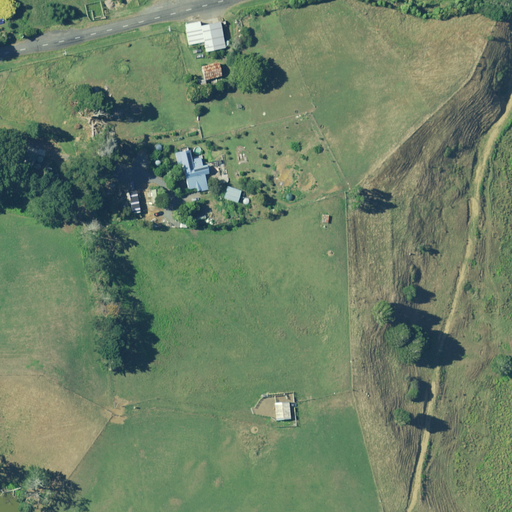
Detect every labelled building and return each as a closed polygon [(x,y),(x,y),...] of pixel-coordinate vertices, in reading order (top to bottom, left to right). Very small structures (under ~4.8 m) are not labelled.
[(222,22),(201,26),(200,22),(185,24),(189,45),(204,42),(206,52),(227,48),(222,22)] [(219,62),(201,66),(205,82),(222,79),(219,62)] [(180,148),(181,152),(175,154),(178,164),(182,163),(189,189),(196,187),(197,191),(208,188),(204,174),(210,172),(208,164),(204,165),(202,156),(192,159),(188,146),(180,148)] [(44,158),(22,149),(17,161),(40,170),(44,158)] [(238,202),(242,191),(228,186),(224,198),(238,202)] [(145,199),(146,210),(149,210),(150,213),(155,212),(153,190),(138,192),(139,200),(145,199)] [(112,218),(104,202),(101,204),(109,220),(112,218)] [(289,403),(275,404),(276,420),(290,419),(289,403)]
